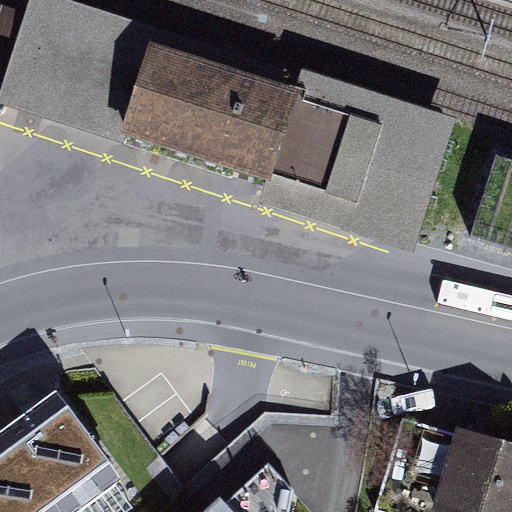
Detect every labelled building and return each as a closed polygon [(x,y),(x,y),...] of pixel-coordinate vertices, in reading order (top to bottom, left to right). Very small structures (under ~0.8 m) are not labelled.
[(0,107),(0,116),(122,153),(152,60),(295,106),(302,82),(39,0),(33,0),(28,16),(18,48),(0,107)] [(0,42),(18,48),(28,16),(0,7),(0,42)] [(152,60),(122,153),(264,199),(260,218),(414,267),(458,135),(302,82),(295,106),(152,60)] [(511,173),(498,169),(473,253),(511,264),(511,173)] [(0,511),(66,511),(122,472),(57,383),(0,424),(0,511)] [(511,511),(511,435),(459,420),(456,431),(400,415),(373,511),(376,511),(511,511)] [(228,496),(219,489),(193,511),(289,511),(294,485),(269,459),(228,496)]
